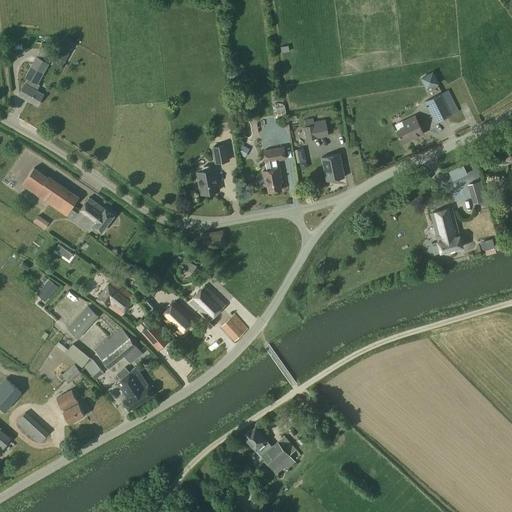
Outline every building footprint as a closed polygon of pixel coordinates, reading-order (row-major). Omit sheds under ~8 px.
[(63,45),(57,56),(66,60),(72,49),(63,45)] [(54,53),(42,47),(37,56),(36,56),(24,77),(28,79),(19,95),(37,105),(43,94),(37,91),(40,85),(38,84),(49,63),(54,53)] [(433,72),(422,78),(428,88),(438,83),(433,72)] [(453,114),(442,93),(425,101),(435,123),(453,114)] [(396,129),(403,144),(418,136),(416,133),(422,130),(415,116),(402,122),(404,126),(396,129)] [(314,122),(313,118),(305,119),(307,126),(304,127),(307,140),(329,136),(326,119),(314,122)] [(230,161),(227,143),(212,146),(215,164),(230,161)] [(286,159),(284,146),(264,150),(267,170),(263,171),(265,185),(268,185),(269,192),(281,190),(280,182),(282,182),(278,160),(286,159)] [(245,157),(249,151),(242,148),(239,154),(245,157)] [(303,149),(297,150),(300,162),(306,160),(303,149)] [(344,177),(339,153),(322,157),(326,181),(344,177)] [(208,166),(204,167),(201,170),(202,172),(198,172),(202,194),(218,191),(215,170),(211,170),(211,168),(208,166)] [(78,199),(48,178),(34,168),(22,185),(73,220),(73,221),(89,233),(93,227),(102,233),(114,216),(105,210),(89,198),(80,211),(73,206),(78,199)] [(481,180),(469,184),(475,203),(487,200),(481,180)] [(439,241),(438,242),(431,244),(434,254),(462,247),(459,236),(457,237),(449,209),(434,213),(440,235),(437,236),(439,241)] [(45,229),(49,223),(39,216),(34,222),(45,229)] [(222,231),(201,234),(205,248),(225,245),(222,231)] [(56,249),(69,259),(73,253),(59,244),(56,249)] [(197,265),(187,260),(183,268),(193,273),(197,265)] [(30,266),(23,262),(21,265),(28,270),(30,266)] [(126,272),(132,275),(135,270),(129,267),(126,272)] [(220,285),(222,281),(224,278),(219,275),(215,280),(220,285)] [(49,279),(43,287),(51,294),(58,287),(49,279)] [(135,298),(112,280),(97,299),(122,316),(135,298)] [(225,305),(205,285),(190,301),(210,321),(225,305)] [(195,320),(175,301),(161,316),(181,335),(195,320)] [(152,305),(148,308),(154,314),(157,311),(152,305)] [(99,316),(88,306),(67,329),(78,339),(99,316)] [(247,328),(234,314),(223,324),(236,338),(247,328)] [(171,338),(154,320),(142,331),(158,350),(171,338)] [(143,353),(122,328),(94,350),(109,368),(124,357),(130,364),(143,353)] [(68,350),(58,342),(56,345),(82,368),(84,366),(95,379),(103,372),(90,357),(74,344),(68,350)] [(74,365),(62,375),(69,383),(81,373),(74,365)] [(130,372),(125,367),(116,374),(121,380),(118,382),(128,398),(124,401),(129,410),(155,395),(149,385),(137,367),(133,370),(130,372)] [(0,407),(4,411),(21,391),(5,377),(0,382),(0,407)] [(86,415),(72,390),(56,398),(62,408),(63,408),(64,411),(63,411),(70,423),(86,415)] [(25,410),(16,421),(39,442),(49,432),(25,410)] [(297,449),(285,435),(271,446),(255,427),(251,431),(250,429),(243,435),(256,450),(257,448),(280,475),(295,462),(290,455),(297,449)] [(0,451),(11,439),(0,428),(0,451)]
